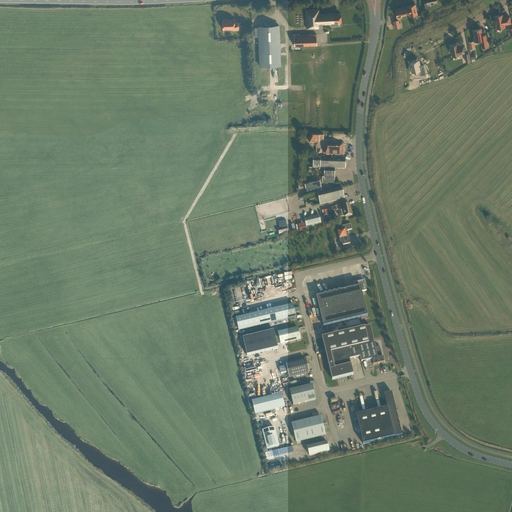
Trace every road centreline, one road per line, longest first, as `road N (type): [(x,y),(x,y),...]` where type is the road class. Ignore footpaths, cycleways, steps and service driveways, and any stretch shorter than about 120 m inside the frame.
road 1 (secondary): [(378,255),(359,162),(375,0)]
road 2 (secondary): [(0,0),(153,0)]
road 3 (secondary): [(511,465),(450,441),(429,419),(410,371)]
road 4 (secondary): [(410,371),(378,255)]
